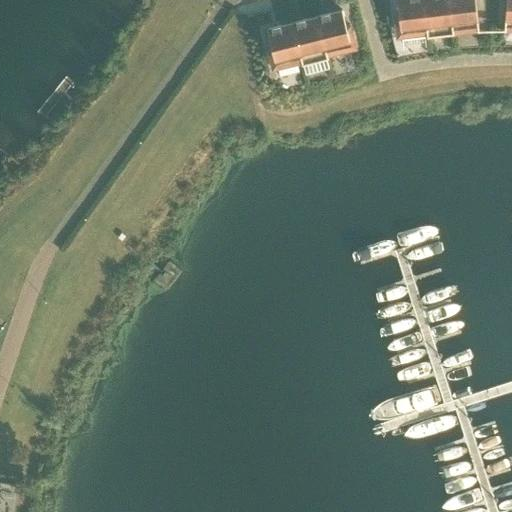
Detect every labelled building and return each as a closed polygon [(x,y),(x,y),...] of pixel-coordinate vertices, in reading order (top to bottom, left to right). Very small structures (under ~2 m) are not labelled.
[(427,37),(428,37),(423,0),(397,0),(399,13),(395,14),(397,28),(401,27),(401,32),(426,29),(427,37)] [(450,34),(453,34),(449,0),(423,0),(428,37),(432,37),(431,35),(428,36),(428,31),(452,28),(452,33),(449,33),(450,34)] [(449,0),(453,34),(454,34),(453,28),(477,25),(478,31),(483,31),(483,30),(479,30),(475,0),(449,0)] [(511,0),(506,0),(505,29),(501,29),(501,31),(506,31),(506,24),(511,24),(511,0)] [(317,16),(328,59),(328,58),(326,50),(351,44),(350,40),(354,39),(350,25),(346,26),(342,10),(317,16)] [(324,60),(328,59),(317,16),(292,23),(303,65),(307,64),(306,63),(303,64),(302,59),(326,53),(327,58),(324,58),(324,60)] [(302,65),(303,65),(292,23),(267,29),(271,45),(267,46),(271,60),(275,59),(276,63),(300,57),(302,65)]
